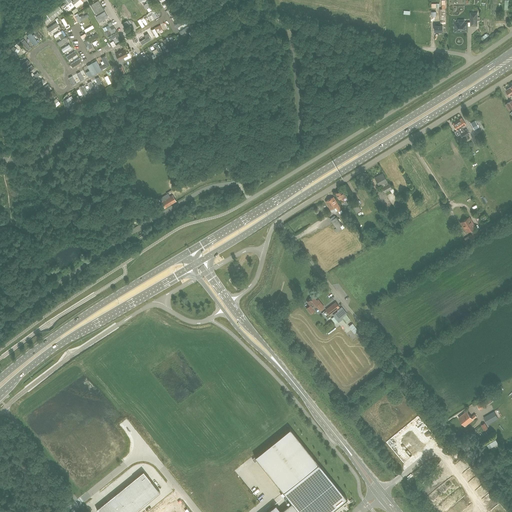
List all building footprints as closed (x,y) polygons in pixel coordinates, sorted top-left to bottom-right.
[(103,9),(98,1),(92,5),(97,13),(103,9)] [(442,24),(445,24),(445,5),(442,5),(442,9),(440,9),(440,24),(438,24),(438,25),(435,25),(435,31),(443,31),(442,25),(442,24)] [(58,6),(46,14),(50,20),(62,11),(58,6)] [(90,17),(89,14),(81,18),(79,13),(77,14),(81,24),(87,22),(86,19),(90,17)] [(458,24),(454,24),(454,25),(454,27),(454,29),(455,31),(459,31),(467,30),(467,23),(463,23),(463,20),(458,20),(458,24)] [(76,49),(67,53),(70,59),(79,56),(76,49)] [(124,49),(115,54),(118,60),(123,57),(125,60),(131,57),(129,53),(127,54),(124,49)] [(100,66),(98,61),(89,65),(92,71),(96,69),(97,72),(111,65),(106,56),(103,57),(105,63),(100,66)] [(89,78),(86,69),(79,71),(82,80),(89,78)] [(39,86),(47,81),(44,75),(36,79),(39,86)] [(99,80),(104,77),(103,75),(96,79),(99,84),(101,83),(99,80)] [(53,88),(46,96),(52,100),(58,93),(53,88)] [(74,107),(68,97),(63,100),(68,110),(74,107)] [(461,127),(465,124),(461,118),(452,124),(456,130),(457,129),(463,138),(470,134),(466,129),(464,130),(461,127)] [(479,127),(475,120),(470,123),(474,130),(479,127)] [(396,164),(386,169),(392,179),(401,174),(396,164)] [(382,173),(374,177),(379,186),(380,188),(382,187),(385,192),(392,188),(389,183),(388,183),(382,173)] [(345,197),(341,190),(335,194),(341,203),(343,207),(348,204),(345,200),(344,201),(342,198),(345,197)] [(176,201),(172,195),(160,202),(164,208),(176,201)] [(333,197),(325,201),(330,209),(335,206),(340,214),(342,212),(333,197)] [(361,211),(356,203),(351,206),(356,214),(361,211)] [(460,222),(466,232),(475,227),(469,217),(460,222)] [(344,228),(339,221),(334,225),(336,228),(334,229),(337,233),(344,228)] [(484,234),(495,228),(492,224),(482,230),(484,234)] [(348,240),(353,237),(352,234),(356,232),(353,226),(344,232),(348,240)] [(480,234),(478,231),(469,236),(471,240),(480,234)] [(320,310),(324,307),(320,301),(318,302),(314,297),(307,302),(310,305),(305,309),(312,318),(319,313),(314,307),(313,308),(312,308),(316,305),(320,310)] [(339,307),(336,303),(335,302),(326,310),(329,314),(339,307)] [(345,314),(346,313),(341,307),(337,310),(338,311),(333,315),(339,322),(343,318),(342,317),(343,316),(347,321),(349,319),(345,314)] [(139,373),(157,363),(153,357),(145,362),(146,364),(144,365),(141,359),(133,364),(139,373)] [(167,361),(156,368),(172,390),(175,388),(177,391),(184,386),(167,361)] [(496,391),(490,395),(494,401),(500,397),(496,391)] [(479,410),(487,405),(484,401),(484,400),(477,405),(479,410)] [(467,411),(458,418),(465,426),(476,417),(474,414),(471,417),(467,411)] [(498,418),(494,412),(484,417),(488,424),(498,418)] [(318,463),(290,428),(255,457),(260,463),(278,485),(283,492),(318,463)] [(329,511),(347,498),(318,463),(283,492),(292,502),(299,511),(329,511)] [(142,470),(95,508),(98,511),(132,511),(159,491),(142,470)] [(299,511),(292,502),(281,511),(276,504),(265,511),(299,511)]
